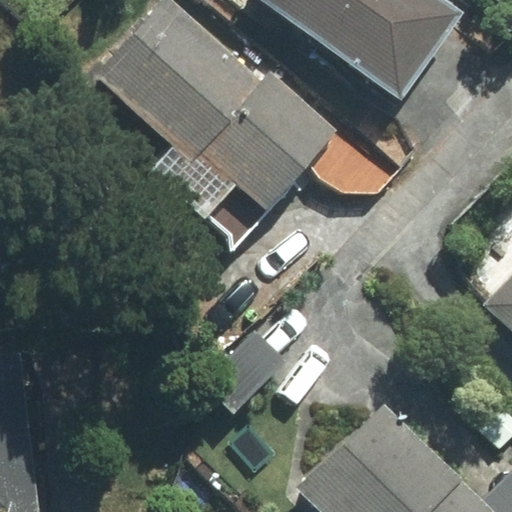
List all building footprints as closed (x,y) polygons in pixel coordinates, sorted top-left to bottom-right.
[(177,0),(160,0),(91,80),(163,143),(139,170),(222,244),(324,128),(177,0)] [(433,0),(244,0),(391,108),(457,17),(433,0)] [(511,269),(475,306),(511,343),(511,269)] [(26,511),(21,351),(0,352),(0,511),(26,511)] [(511,511),(511,463),(470,503),(390,416),(297,502),(306,511),(511,511)]
